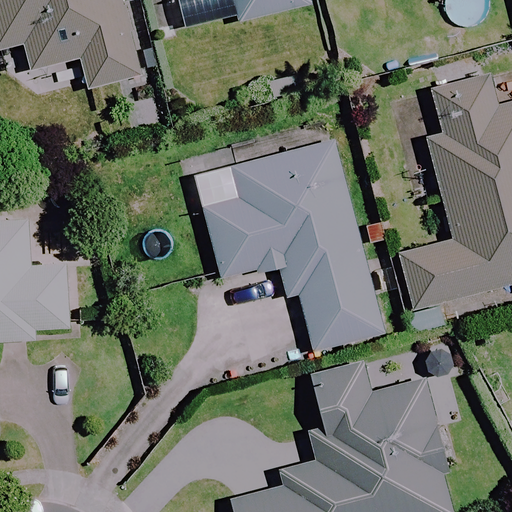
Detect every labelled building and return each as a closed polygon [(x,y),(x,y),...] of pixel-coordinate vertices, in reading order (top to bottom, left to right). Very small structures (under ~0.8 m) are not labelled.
[(119,0),(0,0),(0,51),(20,46),(27,74),(77,62),(85,92),(139,79),(119,0)] [(311,5),(309,0),(171,0),(181,38),(311,5)] [(511,104),(446,118),(440,89),(418,94),(449,243),(396,254),(408,310),(511,287),(511,104)] [(379,334),(330,143),(232,169),(240,199),(200,210),(218,281),(288,263),(310,351),(379,334)] [(32,268),(29,222),(0,223),(0,342),(35,342),(34,331),(70,331),(69,268),(32,268)] [(456,511),(419,373),(369,387),(362,363),(307,377),(321,428),(311,430),(319,462),(277,473),(282,490),(229,504),(231,511),(456,511)]
